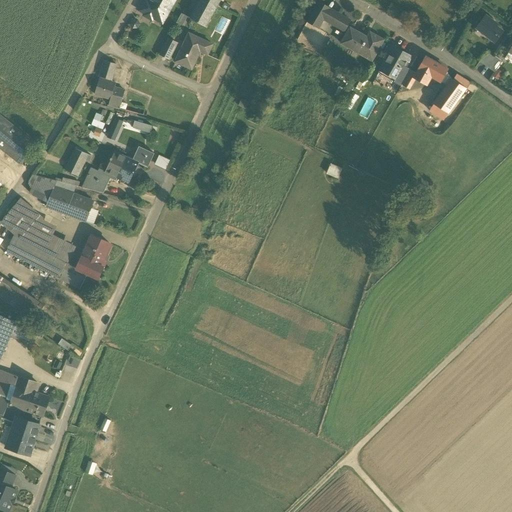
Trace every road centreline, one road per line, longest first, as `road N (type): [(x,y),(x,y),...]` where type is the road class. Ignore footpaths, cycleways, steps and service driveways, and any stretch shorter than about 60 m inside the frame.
road 1 (residential): [(213,92),(94,346),(36,511)]
road 2 (residential): [(213,92),(107,45),(0,215)]
road 3 (track): [(511,306),(297,511)]
road 4 (residential): [(511,104),(350,0)]
